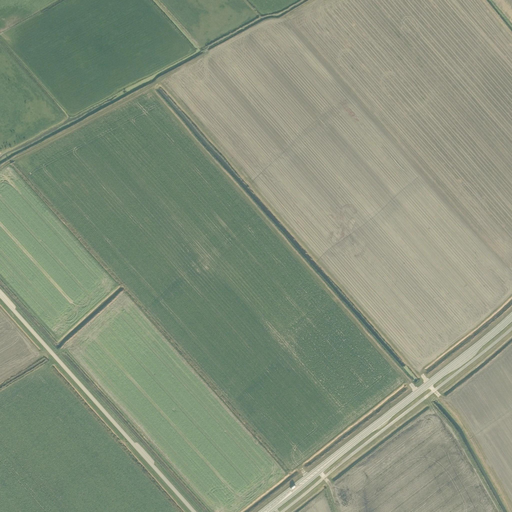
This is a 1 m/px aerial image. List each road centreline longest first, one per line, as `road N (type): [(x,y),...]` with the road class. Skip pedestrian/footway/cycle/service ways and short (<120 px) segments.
road 1 (unclassified): [(194,511),(0,294)]
road 2 (primary): [(353,440),(511,315)]
